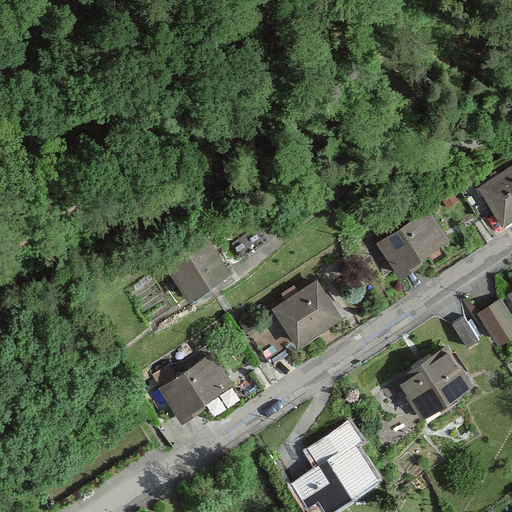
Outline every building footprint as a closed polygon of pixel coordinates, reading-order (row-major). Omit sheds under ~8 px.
[(511,162),(476,187),(498,220),(511,210),(511,162)] [(375,243),(395,272),(446,239),(427,209),(375,243)] [(162,261),(184,296),(228,269),(205,233),(162,261)] [(270,307),(293,341),(336,313),(312,279),(270,307)] [(506,341),(511,337),(511,301),(506,292),(483,307),(506,341)] [(457,321),(472,340),(484,332),(469,312),(457,321)] [(393,377),(417,413),(467,380),(443,344),(393,377)] [(156,387),(179,420),(231,383),(208,350),(156,387)] [(289,481),(304,504),(315,497),(324,511),(376,478),(355,446),(364,440),(350,419),(309,445),(320,462),(289,481)]
